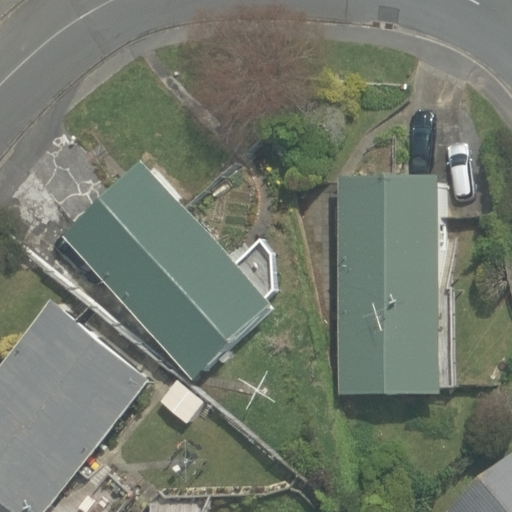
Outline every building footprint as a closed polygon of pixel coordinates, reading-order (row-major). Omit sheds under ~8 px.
[(152,158),(70,234),(200,380),(282,305),(152,158)] [(450,394),(451,173),(347,176),(345,394),(450,394)] [(0,493),(22,511),(53,511),(159,376),(62,301),(0,379),(0,493)] [(205,394),(188,380),(172,399),(189,412),(205,394)] [(511,511),(511,460),(454,511),(455,511),(511,511)]
